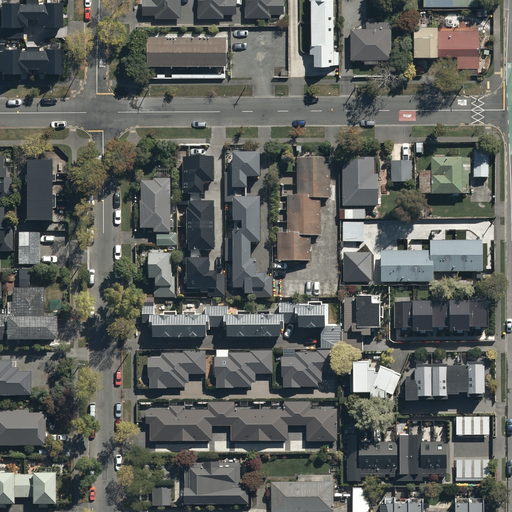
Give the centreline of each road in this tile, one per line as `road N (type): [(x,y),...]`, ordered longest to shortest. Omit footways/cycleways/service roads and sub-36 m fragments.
road 1 (unclassified): [(100,112),(511,110)]
road 2 (unclassified): [(107,511),(100,112)]
